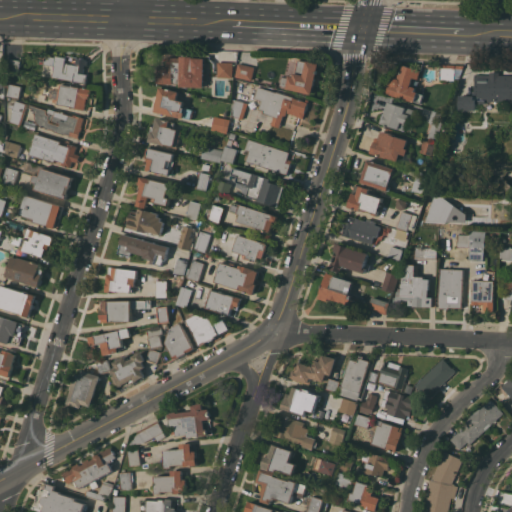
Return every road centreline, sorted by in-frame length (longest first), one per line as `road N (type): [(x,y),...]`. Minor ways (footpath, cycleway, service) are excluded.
road 1 (residential): [(127,19),(118,144),(3,511)]
road 2 (secondary): [(363,28),(277,331)]
road 3 (secondary): [(229,357),(0,485)]
road 4 (residential): [(505,341),(277,331)]
road 5 (residential): [(405,511),(435,434),(495,374),(505,341)]
road 6 (primary): [(363,28),(227,23)]
road 7 (residential): [(257,389),(214,511)]
road 8 (primary): [(127,19),(0,17)]
